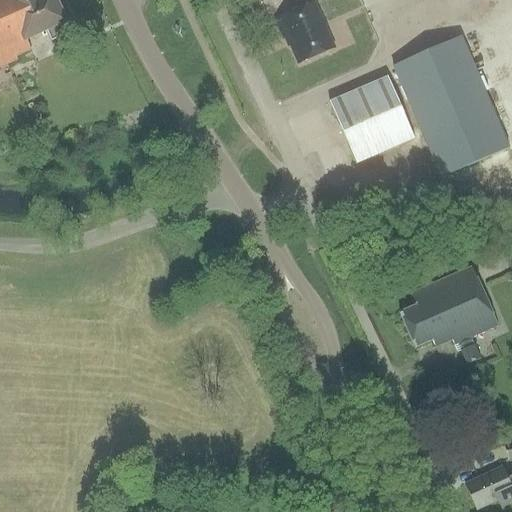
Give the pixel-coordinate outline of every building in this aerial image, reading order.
[(69,34),(55,3),(47,7),(43,0),(0,0),(0,68),(17,61),(16,57),(31,50),(26,40),(45,31),(51,42),(69,34)] [(312,4),(275,20),(283,38),(287,36),(299,62),(332,48),(312,4)] [(510,150),(462,39),(393,69),(441,180),(510,150)] [(415,141),(388,79),(330,104),(357,166),(415,141)] [(410,293),(415,305),(399,313),(415,350),(432,342),(435,349),(452,341),(457,353),(460,351),(467,366),(481,360),(471,338),(500,325),(474,266),(410,293)] [(504,467),(467,484),(479,509),(500,500),(503,507),(511,503),(511,477),(509,479),(504,467)]
